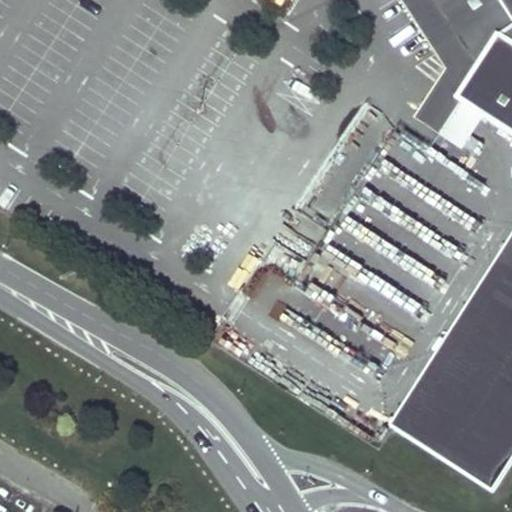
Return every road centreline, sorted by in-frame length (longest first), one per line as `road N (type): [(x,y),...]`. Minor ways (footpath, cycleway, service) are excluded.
road 1 (tertiary): [(0,295),(180,412),(258,511)]
road 2 (unknown): [(151,256),(206,297),(220,297),(351,84)]
road 3 (tertiary): [(257,450),(190,375),(0,267)]
